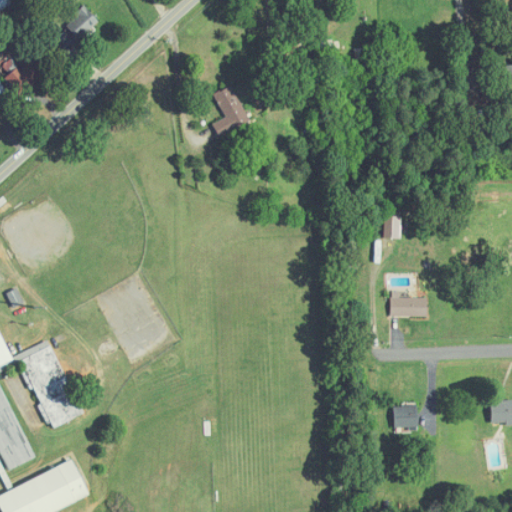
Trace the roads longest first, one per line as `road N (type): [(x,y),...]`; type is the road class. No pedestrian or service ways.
road 1 (residential): [(0,166),(187,0)]
road 2 (residential): [(264,356),(511,350)]
